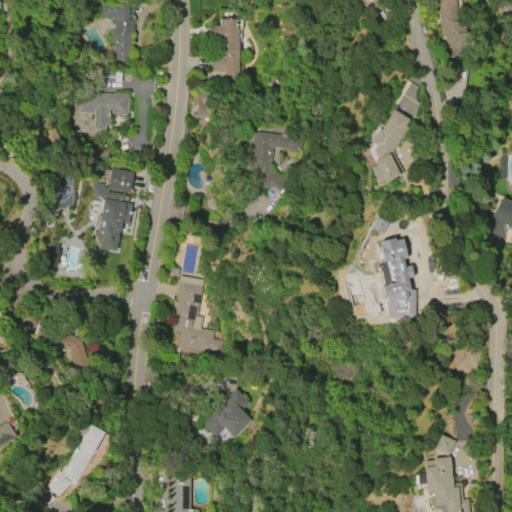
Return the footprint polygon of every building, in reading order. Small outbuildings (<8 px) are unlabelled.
[(370,0),(368,8),(383,11),(385,0),(370,0)] [(455,0),(457,21),(464,20),(465,33),(468,32),(471,56),(446,58),(444,38),(441,38),(439,16),(441,16),(439,0),(455,0)] [(132,1),(132,19),(133,19),(133,32),(130,32),(131,59),(112,60),(112,43),(109,43),(109,31),(110,31),(110,19),(100,19),(99,3),(118,3),(118,1),(132,1)] [(219,20),(235,20),(235,28),(236,29),(236,44),(238,44),(237,65),(242,66),(241,83),(224,83),(224,72),(210,71),(211,58),(217,58),(218,37),(211,37),(211,26),(219,26),(219,20)] [(78,93),(127,95),(126,114),(107,114),(107,116),(109,116),(109,125),(105,125),(105,130),(93,129),(93,126),(86,126),(86,113),(78,113),(78,93)] [(392,110),(408,120),(404,126),(406,127),(391,151),(396,161),(392,163),(398,175),(383,183),(366,150),(370,144),(368,143),(378,128),(380,129),(392,110)] [(246,172),(252,132),(256,133),(256,132),(299,138),(297,152),(272,149),(268,171),(274,172),(292,188),(281,200),(262,183),(256,182),(257,174),(246,172)] [(131,203),(128,225),(120,224),(119,232),(118,231),(114,252),(99,249),(100,240),(95,239),(98,215),(100,215),(102,202),(91,201),(93,192),(90,188),(91,182),(107,184),(109,169),(131,172),(127,203),(131,203)] [(493,213),(501,197),(511,202),(511,228),(503,224),(506,219),(493,213)] [(409,290),(414,290),(412,319),(385,317),(387,296),(383,297),(380,285),(382,285),(379,272),(378,272),(377,271),(376,270),(375,270),(375,269),(375,268),(375,267),(375,266),(375,265),(376,264),(376,263),(377,263),(377,261),(382,260),(378,242),(393,238),(394,240),(402,238),(406,258),(402,259),(404,267),(410,266),(413,278),(407,279),(409,290)] [(55,270),(58,245),(47,243),(45,269),(55,270)] [(178,275),(202,279),(196,316),(201,317),(199,328),(214,330),(212,338),(219,339),(217,354),(176,346),(179,333),(171,331),(177,300),(174,300),(178,275)] [(234,388),(248,402),(240,411),(250,421),(232,438),(222,428),(214,437),(199,423),(234,388)] [(0,424),(5,421),(14,436),(0,445),(0,424)] [(74,486),(70,483),(57,497),(52,492),(49,496),(52,499),(41,511),(27,498),(38,486),(46,493),(49,490),(44,485),(58,471),(60,473),(71,453),(72,453),(82,436),(77,434),(84,421),(104,433),(74,486)] [(438,435),(452,441),(446,455),(432,449),(438,435)] [(430,505),(429,505),(427,504),(426,499),(428,496),(429,496),(429,495),(431,494),(423,494),(421,461),(431,460),(430,459),(447,457),(448,477),(449,477),(450,484),(458,483),(459,499),(465,499),(465,511),(438,511),(438,510),(431,510),(430,505)] [(169,511),(169,471),(190,472),(189,510),(197,510),(196,511),(169,511)]
